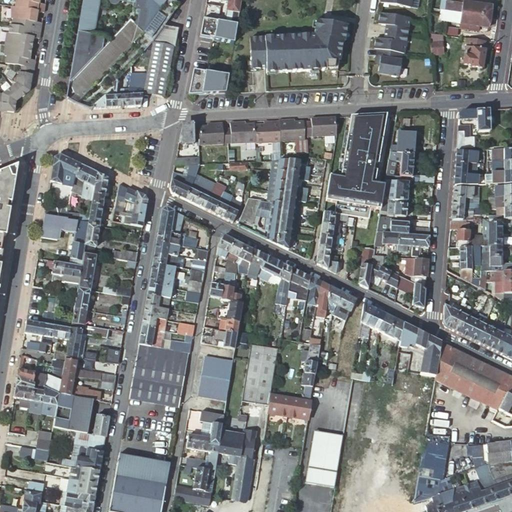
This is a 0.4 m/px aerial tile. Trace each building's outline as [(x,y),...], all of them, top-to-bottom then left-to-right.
[(44,13),(46,5),(38,4),(38,0),(15,0),(17,1),(16,8),(38,12),(44,13)] [(75,92),(80,97),(114,62),(116,64),(121,59),(124,56),(122,54),(131,44),(142,32),(133,23),(129,20),(110,39),(104,35),(92,32),(98,0),(81,0),(65,98),(67,99),(75,92)] [(167,1),(167,0),(134,0),(135,0),(133,10),(136,11),(135,15),(136,16),(135,20),(133,23),(142,32),(131,44),(133,46),(143,35),(152,23),(155,20),(158,15),(162,8),(167,1)] [(164,26),(179,4),(172,0),(167,0),(167,1),(162,8),(158,15),(155,20),(152,23),(143,35),(133,46),(143,54),(144,53),(146,51),(153,43),(154,41),(163,27),(164,26)] [(228,5),(225,23),(225,24),(235,26),(237,18),(239,0),(222,0),(222,4),(228,5)] [(379,0),(379,3),(409,8),(410,0),(379,0)] [(445,1),(444,10),(455,12),(456,3),(445,1)] [(460,13),(489,17),(490,6),(462,2),(461,3),(460,13)] [(38,12),(16,8),(12,7),(12,19),(14,20),(13,27),(41,32),(42,24),(35,23),(36,19),(37,19),(38,12)] [(444,10),(443,10),(442,21),(458,23),(460,13),(455,12),(444,10)] [(487,29),(489,17),(460,13),(458,23),(458,24),(459,24),(466,26),(487,29)] [(381,51),(379,65),(377,74),(397,78),(401,54),(403,54),(409,19),(379,14),(377,25),(385,26),(387,26),(385,40),(382,40),(375,39),(373,50),(376,50),(381,51)] [(225,24),(202,20),(199,37),(232,44),(235,26),(225,24)] [(312,36),(248,40),(250,71),(265,70),(265,74),(333,71),(334,62),(338,63),(341,43),(343,43),(346,27),(315,22),(312,36)] [(41,32),(13,27),(11,26),(9,34),(8,34),(6,45),(32,50),(33,43),(31,42),(32,38),(39,40),(41,32)] [(175,29),(163,27),(154,41),(153,43),(151,52),(143,93),(162,97),(175,29)] [(482,51),(484,42),(466,39),(462,66),(469,67),(469,68),(481,70),(484,51),(482,51)] [(430,43),(431,56),(443,55),(441,42),(430,43)] [(32,50),(6,45),(5,57),(8,57),(6,64),(19,67),(34,69),(35,61),(28,60),(29,57),(31,57),(32,50)] [(121,59),(116,64),(123,71),(132,63),(124,56),(121,59)] [(33,76),(34,69),(19,67),(18,74),(19,74),(18,84),(12,88),(20,99),(30,92),(32,81),(30,81),(31,76),(33,76)] [(192,71),(187,96),(193,95),(224,94),(227,77),(192,71)] [(127,95),(142,94),(144,82),(146,73),(130,74),(129,80),(128,86),(128,91),(128,93),(127,95)] [(120,82),(117,78),(108,86),(103,91),(104,96),(110,96),(110,89),(117,85),(120,82)] [(124,89),(117,90),(116,90),(116,96),(117,95),(127,95),(128,93),(128,91),(128,86),(129,80),(124,80),(124,89)] [(20,99),(12,88),(3,95),(0,94),(0,111),(2,111),(2,110),(8,110),(8,111),(7,112),(14,112),(15,111),(16,102),(20,99)] [(103,91),(94,99),(96,102),(104,96),(103,91)] [(67,99),(74,103),(80,97),(75,92),(67,99)] [(126,107),(139,107),(142,94),(127,95),(128,96),(126,107)] [(86,106),(89,109),(113,108),(116,108),(117,95),(116,96),(110,96),(104,96),(96,102),(94,99),(86,106)] [(117,95),(116,108),(126,107),(128,96),(127,95),(117,95)] [(457,115),(457,120),(474,120),(475,133),(489,132),(488,110),(461,112),(457,115)] [(336,136),(335,117),(313,118),(310,119),(310,121),(311,137),(336,136)] [(396,119),(395,127),(408,128),(409,120),(396,119)] [(391,146),(395,122),(385,120),(376,170),(379,170),(381,159),(388,161),(389,154),(390,149),(391,146)] [(304,138),(303,122),(294,122),(278,123),(278,124),(279,141),(295,140),(296,152),(307,151),(306,140),(304,140),(304,138)] [(181,144),(192,144),(191,124),(184,125),(181,128),(178,142),(179,144),(181,143),(181,144)] [(229,129),(230,144),(254,143),(254,125),(253,124),(244,125),(229,126),(229,129)] [(279,143),(279,141),(278,124),(263,125),(254,125),(254,143),(254,144),(279,143)] [(198,145),(222,144),(221,129),(221,126),(206,127),(196,127),(197,144),(198,145)] [(456,127),(455,149),(472,149),(472,139),(468,139),(467,126),(456,127)] [(342,132),(331,207),(366,212),(378,137),(342,132)] [(396,146),(391,146),(390,149),(389,154),(412,155),(414,134),(397,133),(396,146)] [(509,163),(511,162),(511,150),(490,151),(490,162),(497,163),(501,163),(505,163),(509,163)] [(455,152),(454,164),(463,164),(467,164),(471,164),(476,165),(477,153),(469,152),(455,152)] [(411,176),(412,155),(389,154),(388,161),(388,163),(395,163),(399,164),(398,178),(410,178),(411,176)] [(53,158),(49,181),(61,184),(63,169),(75,175),(80,165),(59,155),(53,158)] [(188,166),(199,166),(199,165),(198,157),(175,158),(173,167),(188,166)] [(379,170),(376,170),(365,234),(362,233),(365,216),(355,214),(355,217),(356,217),(351,247),(363,249),(373,251),(374,243),(376,234),(378,222),(378,221),(378,219),(379,216),(381,204),(383,192),(383,189),(385,182),(386,176),(388,163),(388,161),(381,159),(379,170)] [(288,161),(288,160),(280,161),(276,161),(275,170),(269,170),(269,172),(275,172),(286,174),(286,172),(288,161)] [(299,162),(288,161),(286,172),(308,175),(309,169),(306,168),(299,167),(299,162)] [(501,174),(511,173),(511,162),(509,163),(505,163),(501,163),(497,163),(497,168),(497,174),(501,174)] [(231,163),(227,164),(213,164),(210,171),(212,172),(245,170),(245,163),(238,163),(231,163)] [(395,163),(388,163),(386,176),(393,176),(395,163)] [(454,164),(453,175),(462,175),(465,174),(466,175),(475,176),(476,165),(471,164),(467,164),(463,164),(454,164)] [(88,169),(80,165),(75,175),(71,187),(71,192),(82,195),(82,192),(84,178),(88,169)] [(0,265),(16,166),(0,172),(0,265)] [(170,194),(184,200),(189,189),(194,177),(195,176),(199,166),(188,166),(186,175),(172,173),(169,189),(170,194)] [(63,169),(61,184),(71,187),(75,175),(63,169)] [(97,174),(88,169),(84,178),(82,192),(93,194),(94,189),(95,185),(97,174)] [(285,182),(286,174),(275,172),(274,180),(268,180),(267,182),(285,184),(285,182)] [(308,175),(286,172),(286,174),(285,182),(296,184),(297,181),(308,182),(308,175)] [(490,186),(511,184),(511,173),(501,174),(497,174),(493,174),(490,174),(490,186)] [(107,179),(97,174),(95,185),(106,187),(107,179)] [(453,175),(452,187),(477,186),(477,176),(475,176),(466,175),(465,174),(462,175),(453,175)] [(189,189),(184,200),(193,205),(205,181),(195,176),(194,177),(189,189)] [(432,185),(433,178),(411,176),(410,178),(410,184),(432,185)] [(205,181),(193,205),(202,209),(213,189),(214,185),(205,181)] [(283,195),(283,193),(285,184),(267,182),(266,192),(283,195)] [(283,193),(306,196),(307,190),(296,188),(296,184),(285,182),(285,184),(283,193)] [(383,189),(383,192),(388,192),(387,201),(406,202),(407,183),(392,182),(385,182),(383,189)] [(242,186),(237,183),(234,191),(241,192),(242,186)] [(94,189),(93,194),(104,197),(106,187),(95,185),(94,189)] [(511,198),(511,187),(492,188),(492,193),(488,193),(488,199),(511,198)] [(452,189),(451,200),(460,200),(462,200),(464,199),(466,200),(469,200),(471,200),(471,198),(472,188),(452,189)] [(132,215),(143,217),(146,201),(144,197),(127,189),(124,200),(127,202),(134,205),(132,215)] [(213,189),(202,209),(212,214),(217,203),(222,193),(213,189)] [(265,202),(270,203),(282,205),(282,204),(283,195),(266,192),(265,202)] [(231,198),(222,193),(217,203),(227,208),(230,200),(231,198)] [(282,204),(293,206),(294,202),(304,204),(306,196),(283,193),(283,195),(282,204)] [(104,197),(93,194),(91,205),(102,207),(104,197)] [(116,198),(114,211),(118,212),(122,212),(124,200),(116,198)] [(511,210),(511,198),(488,199),(489,211),(495,211),(495,210),(511,210)] [(236,226),(249,232),(259,201),(254,201),(246,199),(236,226)] [(451,200),(450,211),(463,210),(463,209),(477,210),(477,205),(471,205),(471,203),(471,200),(469,200),(466,200),(464,199),(462,200),(460,200),(451,200)] [(230,200),(227,208),(236,212),(238,207),(239,204),(230,200)] [(45,201),(45,204),(57,207),(57,208),(65,210),(64,212),(67,212),(69,203),(69,202),(57,204),(45,201)] [(125,213),(132,215),(134,205),(127,202),(125,213)] [(217,203),(212,214),(221,219),(227,208),(217,203)] [(265,240),(276,245),(278,234),(279,224),(280,214),(282,205),(270,203),(265,240)] [(45,204),(43,215),(66,220),(67,215),(67,212),(64,212),(65,210),(57,208),(57,207),(45,204)] [(282,205),(280,214),(292,216),(293,206),(282,204),(282,205)] [(405,217),(405,206),(381,204),(379,216),(405,217)] [(102,207),(91,205),(89,215),(100,217),(102,207)] [(178,235),(182,216),(165,208),(161,210),(157,231),(178,235)] [(227,208),(221,219),(223,220),(231,224),(236,212),(227,208)] [(450,211),(449,222),(472,221),(472,216),(480,216),(480,212),(477,213),(477,210),(463,209),(463,210),(450,211)] [(511,219),(511,210),(495,210),(495,211),(495,216),(486,216),(486,221),(487,221),(499,220),(501,220),(511,219)] [(123,224),(141,227),(143,217),(132,215),(125,213),(124,217),(123,224)] [(348,216),(323,213),(322,224),(334,226),(333,227),(337,227),(338,221),(347,223),(348,216)] [(280,214),(279,224),(291,226),(292,216),(280,214)] [(55,228),(58,229),(74,232),(68,264),(80,266),(82,256),(82,254),(87,225),(77,222),(66,220),(43,215),(40,235),(53,237),(55,228)] [(77,222),(87,225),(88,224),(89,218),(89,217),(79,215),(78,217),(77,222)] [(89,218),(88,224),(99,226),(100,217),(89,215),(89,217),(89,218)] [(511,227),(511,219),(501,220),(501,228),(511,227)] [(481,221),(481,237),(480,248),(500,247),(500,224),(487,224),(487,221),(486,221),(481,221)] [(397,235),(406,236),(407,224),(389,223),(389,228),(384,228),(381,228),(381,230),(379,230),(379,234),(381,234),(397,235)] [(455,249),(458,249),(480,248),(481,237),(472,236),(473,224),(449,223),(449,231),(456,231),(455,249)] [(87,225),(82,254),(92,255),(94,247),(95,247),(99,226),(88,224),(87,225)] [(278,234),(289,236),(291,226),(279,224),(278,234)] [(321,228),(320,235),(332,237),(336,237),(337,227),(333,227),(334,226),(322,224),(321,228)] [(40,235),(39,238),(55,241),(58,229),(55,228),(53,237),(40,235)] [(414,236),(428,237),(429,230),(415,229),(414,236)] [(184,236),(178,235),(157,231),(155,243),(178,247),(182,247),(183,238),(184,236)] [(276,245),(287,251),(289,236),(278,234),(276,245)] [(381,234),(380,243),(380,246),(396,247),(397,235),(381,234)] [(318,247),(330,248),(331,239),(332,237),(320,235),(318,247)] [(405,248),(411,248),(412,236),(406,236),(397,235),(396,247),(396,253),(405,254),(405,248)] [(233,241),(223,236),(217,248),(216,255),(224,258),(227,253),(233,241)] [(418,248),(427,249),(428,237),(414,236),(412,236),(411,248),(411,257),(418,257),(418,248)] [(183,238),(182,247),(195,250),(197,241),(183,238)] [(243,246),(233,241),(227,253),(226,259),(234,263),(235,262),(243,246)] [(155,243),(153,253),(176,257),(178,247),(155,243)] [(251,250),(243,246),(235,262),(244,267),(243,270),(248,271),(251,250)] [(315,264),(335,274),(339,272),(340,263),(336,263),(336,258),(329,257),(330,248),(318,247),(315,264)] [(500,247),(480,248),(480,251),(479,272),(487,272),(495,272),(511,272),(511,264),(500,265),(500,247)] [(458,249),(459,278),(478,288),(479,281),(479,280),(472,280),(472,266),(471,259),(477,259),(478,259),(478,251),(480,251),(480,248),(458,249)] [(362,256),(372,258),(373,254),(373,251),(363,249),(362,256)] [(205,262),(207,252),(196,250),(194,260),(205,262)] [(262,255),(251,250),(248,271),(247,277),(258,279),(258,276),(262,255)] [(135,262),(137,253),(121,251),(120,253),(112,252),(111,258),(126,261),(135,262)] [(153,253),(151,264),(173,268),(179,269),(181,258),(176,257),(153,253)] [(80,266),(78,279),(77,284),(76,285),(76,288),(89,290),(95,256),(92,255),(82,254),(82,256),(80,266)] [(274,261),(262,255),(258,276),(269,281),(272,276),(271,275),(274,261)] [(357,285),(367,290),(369,276),(371,265),(372,258),(362,256),(357,285)] [(372,258),(371,265),(386,272),(387,270),(387,259),(372,258)] [(234,263),(226,259),(225,264),(224,269),(224,272),(233,273),(236,274),(237,264),(234,263)] [(204,272),(205,262),(194,260),(193,260),(191,270),(204,272)] [(410,283),(424,290),(427,261),(405,260),(404,275),(410,278),(410,283)] [(282,266),(274,261),(271,275),(272,276),(269,281),(269,283),(270,283),(278,285),(278,284),(279,282),(280,279),(281,276),(282,266)] [(54,262),(51,275),(61,276),(63,263),(54,262)] [(63,263),(61,276),(60,281),(77,284),(78,279),(80,266),(68,264),(63,263)] [(151,264),(149,275),(169,278),(170,270),(173,271),(173,268),(151,264)] [(369,276),(397,289),(398,278),(397,277),(386,272),(371,265),(369,276)] [(275,303),(285,304),(291,270),(282,266),(281,276),(280,279),(279,282),(278,284),(278,285),(275,303)] [(220,268),(214,267),(213,272),(219,273),(218,279),(223,280),(224,272),(219,271),(220,268)] [(189,281),(202,283),(203,277),(204,272),(191,270),(189,281)] [(308,291),(310,279),(304,276),(291,270),(285,304),(294,306),(295,300),(296,293),(302,294),(301,301),(306,302),(307,297),(308,291)] [(220,301),(230,303),(232,294),(232,290),(233,289),(233,273),(224,272),(223,280),(222,286),(222,289),(222,292),(220,300),(220,301)] [(487,272),(479,272),(479,280),(479,281),(486,284),(487,272)] [(495,284),(511,283),(511,272),(495,272),(495,284)] [(149,275),(147,285),(167,289),(173,290),(175,279),(171,278),(169,278),(149,275)] [(411,306),(423,310),(424,290),(410,283),(398,278),(397,289),(412,297),(411,306)] [(317,302),(321,284),(310,279),(308,291),(310,291),(309,298),(308,306),(316,308),(317,302)] [(188,292),(200,294),(202,283),(189,281),(187,292),(188,292)] [(479,281),(478,288),(486,292),(486,284),(479,281)] [(495,294),(511,294),(511,283),(495,284),(495,294)] [(208,298),(215,299),(220,300),(222,292),(222,289),(222,286),(211,284),(208,298)] [(322,333),(325,310),(329,289),(321,284),(317,302),(319,303),(314,332),(322,333)] [(147,285),(146,296),(166,299),(167,289),(147,285)] [(129,297),(130,289),(116,287),(115,295),(121,296),(129,297)] [(89,290),(76,288),(72,309),(85,311),(89,290)] [(329,289),(325,310),(330,311),(334,313),(335,308),(336,307),(342,295),(329,289)] [(186,302),(198,304),(200,294),(188,292),(186,302)] [(230,303),(238,304),(240,296),(232,294),(230,303)] [(495,297),(511,305),(511,294),(495,294),(495,297)] [(335,308),(334,313),(343,318),(346,319),(355,301),(342,295),(336,307),(335,308)] [(128,305),(129,297),(121,296),(120,304),(128,305)] [(146,296),(144,306),(167,310),(169,299),(166,299),(146,296)] [(447,308),(443,306),(441,324),(445,329),(449,331),(457,314),(458,313),(460,308),(461,302),(448,296),(447,308)] [(52,299),(45,298),(43,311),(47,311),(50,312),(52,299)] [(364,306),(355,301),(346,319),(357,324),(361,326),(361,324),(364,306)] [(229,310),(241,312),(242,304),(238,304),(230,303),(229,310)] [(144,306),(142,317),(165,321),(166,315),(167,310),(144,306)] [(364,306),(361,324),(370,328),(371,322),(374,311),(364,306)] [(221,320),(227,321),(229,310),(218,308),(216,319),(221,320)] [(457,314),(449,331),(458,335),(467,317),(469,312),(460,308),(458,313),(457,314)] [(70,320),(70,323),(81,325),(82,325),(85,311),(72,309),(72,311),(70,320)] [(116,316),(125,317),(127,310),(122,309),(121,314),(117,313),(116,316)] [(227,321),(239,323),(241,312),(229,310),(227,321)] [(44,324),(52,325),(53,318),(54,313),(50,312),(47,311),(44,324)] [(382,334),(385,316),(374,311),(371,322),(370,328),(382,334)] [(469,318),(476,322),(478,317),(471,314),(469,318)] [(390,338),(393,320),(385,316),(382,334),(380,344),(388,346),(389,343),(390,338)] [(487,320),(478,316),(478,317),(476,322),(484,326),(487,320)] [(142,317),(140,328),(163,331),(164,327),(165,321),(142,317)] [(469,318),(467,317),(458,335),(467,339),(476,322),(469,318)] [(54,326),(69,328),(69,325),(70,323),(70,320),(53,318),(52,325),(54,326)] [(219,331),(225,332),(237,334),(239,323),(227,321),(221,320),(219,331)] [(399,342),(402,324),(393,320),(390,338),(399,342)] [(487,320),(484,326),(493,330),(494,326),(495,324),(487,320)] [(43,324),(25,321),(23,333),(31,334),(30,337),(34,338),(35,335),(41,336),(43,324)] [(476,322),(467,339),(475,343),(484,326),(476,322)] [(66,343),(65,349),(64,353),(64,355),(75,357),(76,351),(77,351),(80,334),(81,330),(80,330),(81,325),(70,323),(69,325),(69,328),(67,340),(66,343)] [(176,334),(192,337),(194,326),(178,323),(176,334)] [(43,324),(41,336),(52,338),(54,326),(52,325),(44,324),(43,324)] [(104,324),(103,329),(106,329),(123,332),(124,328),(120,327),(104,324)] [(417,332),(402,324),(399,342),(398,347),(398,348),(407,349),(408,346),(415,347),(424,352),(420,374),(435,377),(439,352),(441,343),(417,332)] [(82,325),(81,325),(80,330),(81,330),(80,334),(85,335),(105,338),(106,329),(103,329),(82,325)] [(56,339),(67,340),(69,328),(54,326),(52,338),(51,341),(56,342),(56,339)] [(484,326),(475,343),(484,348),(493,330),(484,326)] [(494,326),(493,330),(502,334),(503,330),(494,326)] [(137,345),(160,349),(163,331),(140,328),(137,345)] [(218,341),(217,347),(223,348),(225,332),(219,331),(214,330),(213,330),(211,339),(218,341)] [(303,339),(311,341),(312,331),(304,330),(303,339)] [(493,330),(484,348),(493,352),(502,334),(493,330)] [(223,348),(235,350),(236,343),(237,334),(225,332),(223,348)] [(511,360),(511,332),(510,332),(510,338),(511,339),(502,356),(511,361),(511,360)] [(76,351),(75,357),(81,358),(85,335),(80,334),(77,351),(76,351)] [(493,352),(502,356),(511,339),(510,338),(502,334),(493,352)] [(45,344),(51,345),(51,341),(52,338),(41,336),(37,351),(43,352),(45,344)] [(205,338),(204,344),(217,347),(218,341),(211,339),(205,338)] [(389,343),(398,347),(399,342),(390,338),(389,343)] [(26,342),(25,349),(35,351),(37,342),(35,342),(34,343),(26,342)] [(235,350),(233,361),(245,364),(245,361),(249,361),(251,345),(236,343),(235,350)] [(511,378),(441,343),(439,352),(435,377),(434,381),(498,411),(498,412),(511,418),(511,378)] [(318,352),(319,346),(310,344),(309,352),(307,362),(305,361),(305,363),(301,385),(313,387),(317,360),(318,352)] [(180,408),(189,354),(160,349),(137,345),(135,353),(127,398),(180,408)] [(244,386),(271,391),(271,390),(278,348),(251,345),(249,361),(246,376),(244,386)] [(55,361),(63,362),(64,355),(64,353),(65,349),(59,348),(58,353),(53,352),(52,360),(55,361)] [(106,362),(117,364),(120,350),(108,349),(106,362)] [(300,362),(305,363),(305,361),(307,362),(309,352),(302,350),(300,362)] [(327,354),(326,354),(318,352),(317,360),(325,362),(326,362),(327,354)] [(60,375),(73,377),(74,370),(76,361),(74,360),(75,357),(64,355),(63,362),(61,374),(60,375)] [(198,397),(226,402),(229,384),(233,363),(204,358),(198,397)] [(43,388),(57,394),(60,375),(61,374),(63,362),(55,361),(54,365),(51,365),(51,367),(54,367),(52,376),(55,376),(54,379),(53,378),(45,374),(44,380),(43,388)] [(17,370),(16,377),(32,383),(33,372),(24,371),(17,370)] [(101,374),(74,370),(73,377),(94,380),(99,381),(101,374)] [(33,384),(43,388),(44,380),(36,379),(37,373),(35,373),(33,372),(32,383),(33,384)] [(101,374),(99,381),(114,383),(115,376),(101,374)] [(32,389),(33,384),(32,383),(16,377),(14,386),(32,389)] [(99,381),(94,380),(93,386),(113,390),(114,383),(99,381)] [(13,393),(12,398),(18,399),(29,401),(32,389),(14,386),(13,393)] [(41,403),(55,406),(57,394),(43,388),(42,391),(40,403),(41,403)] [(31,401),(40,403),(42,391),(32,389),(29,401),(31,401)] [(54,413),(52,428),(75,433),(85,435),(92,400),(57,394),(55,406),(55,410),(54,413)] [(267,413),(307,420),(310,401),(305,400),(271,394),(268,407),(267,413)] [(29,401),(18,399),(17,407),(27,409),(29,401)] [(30,408),(28,409),(28,411),(40,413),(40,410),(41,403),(40,403),(31,401),(30,408)] [(40,410),(54,413),(55,410),(55,406),(41,403),(40,410)] [(254,460),(260,461),(261,456),(264,436),(267,413),(268,407),(262,406),(254,460)] [(224,417),(201,413),(199,423),(204,423),(212,425),(222,426),(224,417)] [(92,436),(104,438),(107,418),(96,416),(92,436)] [(247,503),(260,419),(245,416),(242,435),(239,459),(232,501),(247,503)] [(212,425),(204,423),(202,438),(209,440),(212,425)] [(209,440),(220,441),(221,432),(222,426),(212,425),(209,440)] [(334,487),(342,435),(314,430),(305,482),(334,487)] [(41,432),(39,441),(49,443),(51,435),(51,434),(41,432)] [(242,435),(221,432),(218,455),(218,456),(239,459),(242,435)] [(70,461),(69,467),(71,467),(98,472),(100,459),(104,438),(92,436),(85,435),(75,433),(70,461)] [(202,438),(188,436),(186,449),(207,453),(209,440),(202,438)] [(209,440),(207,453),(211,454),(218,455),(220,441),(209,440)] [(38,449),(48,451),(49,443),(39,441),(38,449)] [(496,465),(511,463),(510,442),(498,444),(499,456),(496,457),(496,465)] [(499,456),(498,444),(436,450),(422,451),(420,464),(418,477),(438,480),(438,482),(448,479),(476,470),(488,465),(491,465),(496,465),(496,457),(499,456)] [(38,449),(20,447),(18,456),(46,460),(48,451),(38,449)] [(118,454),(116,463),(129,465),(131,456),(118,454)] [(211,454),(209,468),(215,469),(216,468),(218,456),(218,455),(211,454)] [(107,511),(161,511),(166,483),(170,463),(131,456),(129,465),(116,463),(107,511)] [(262,511),(265,501),(266,492),(268,493),(274,458),(261,456),(260,461),(251,511),(262,511)] [(187,459),(186,466),(204,469),(204,467),(205,462),(187,459)] [(511,481),(511,462),(511,463),(496,465),(491,465),(498,486),(511,481)] [(511,481),(498,486),(491,465),(488,465),(476,470),(480,481),(483,480),(491,502),(511,494),(511,481)] [(71,467),(69,479),(78,481),(96,484),(98,472),(71,467)] [(195,480),(213,483),(215,472),(209,471),(204,470),(197,469),(195,480)] [(438,480),(418,477),(415,489),(413,504),(417,502),(429,498),(432,497),(436,496),(438,495),(446,492),(452,490),(451,486),(448,479),(438,482),(438,480)] [(78,481),(69,479),(66,492),(76,494),(78,481)] [(476,507),(491,502),(483,480),(480,481),(471,484),(474,495),(471,496),(476,507)] [(94,497),(96,484),(78,481),(76,494),(94,497)] [(28,482),(27,491),(42,494),(43,485),(28,482)] [(454,511),(462,511),(476,507),(471,496),(474,495),(471,484),(469,485),(459,488),(452,490),(446,492),(450,503),(451,502),(454,511)] [(173,500),(178,501),(179,492),(180,491),(193,493),(193,491),(193,489),(175,486),(173,500)] [(91,511),(94,497),(76,494),(66,492),(61,491),(58,506),(66,507),(91,511)] [(191,503),(204,506),(209,507),(210,502),(211,494),(193,491),(193,493),(180,491),(179,492),(178,501),(191,503)] [(38,511),(40,502),(39,502),(40,495),(23,492),(21,509),(20,511),(38,511)] [(437,511),(454,511),(451,502),(450,503),(446,492),(438,495),(440,500),(434,502),(435,503),(436,508),(437,511)] [(202,511),(204,506),(191,503),(189,511),(202,511)]
